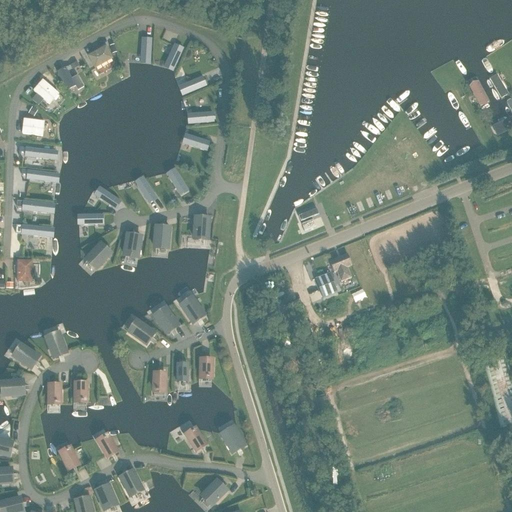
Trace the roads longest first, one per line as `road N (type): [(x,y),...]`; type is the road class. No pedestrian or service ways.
road 1 (residential): [(215,186),(224,67),(193,36),(153,21),(127,22),(37,69),(16,95),(6,254)]
road 2 (residential): [(270,476),(142,460),(56,501),(35,500),(20,461),(28,406),(46,373),(88,361)]
road 3 (residential): [(247,273),(511,169)]
road 4 (residential): [(243,191),(272,0)]
road 5 (residential): [(270,476),(227,324)]
